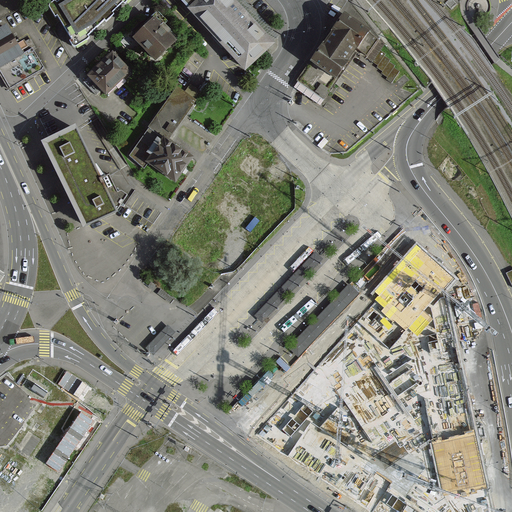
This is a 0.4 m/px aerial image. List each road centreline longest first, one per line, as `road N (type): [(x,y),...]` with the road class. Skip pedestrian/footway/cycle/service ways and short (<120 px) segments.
road 1 (primary): [(277,484),(237,443),(100,340),(65,283),(2,136)]
road 2 (primary): [(501,33),(420,120),(406,157),(490,282),(511,356)]
road 3 (residential): [(292,0),(305,29),(280,79),(121,282)]
road 4 (primary): [(277,484),(60,347),(37,343),(0,354)]
road 5 (residential): [(148,0),(2,136)]
road 6 (primary): [(0,171),(23,243),(19,285),(0,334)]
